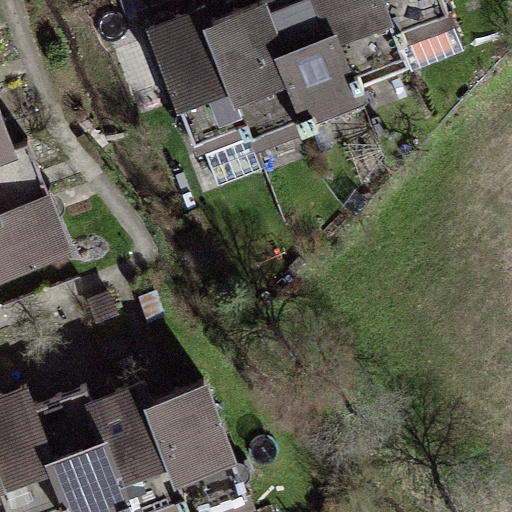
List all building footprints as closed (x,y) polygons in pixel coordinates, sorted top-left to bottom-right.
[(206,161),(260,138),(199,0),(179,0),(143,16),(206,161)] [(313,114),(263,0),(199,0),(260,138),(313,114)] [(263,0),(313,114),(367,91),(327,0),(263,0)] [(327,0),(367,91),(421,68),(391,0),(327,0)] [(391,0),(421,68),(474,44),(455,0),(391,0)] [(0,86),(15,81),(0,45),(0,86)] [(0,86),(0,150),(37,135),(15,81),(0,86)] [(0,150),(0,213),(59,189),(37,135),(0,150)] [(0,213),(0,276),(81,243),(59,189),(0,213)] [(262,511),(212,367),(157,386),(200,511),(262,511)] [(200,511),(157,386),(151,370),(96,389),(138,511),(200,511)] [(138,511),(96,389),(92,378),(37,397),(76,511),(138,511)] [(76,511),(37,397),(32,383),(0,393),(0,470),(14,511),(76,511)] [(0,511),(14,511),(0,470),(0,511)]
